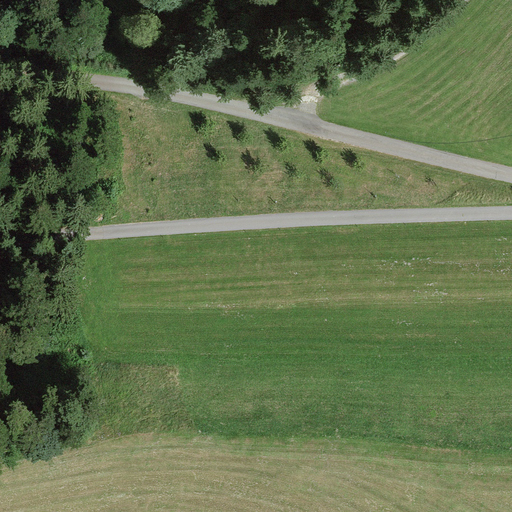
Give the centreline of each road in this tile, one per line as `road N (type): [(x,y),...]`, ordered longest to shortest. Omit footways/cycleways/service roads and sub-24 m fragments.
road 1 (track): [(0,69),(292,123),(511,177)]
road 2 (track): [(0,239),(511,210)]
